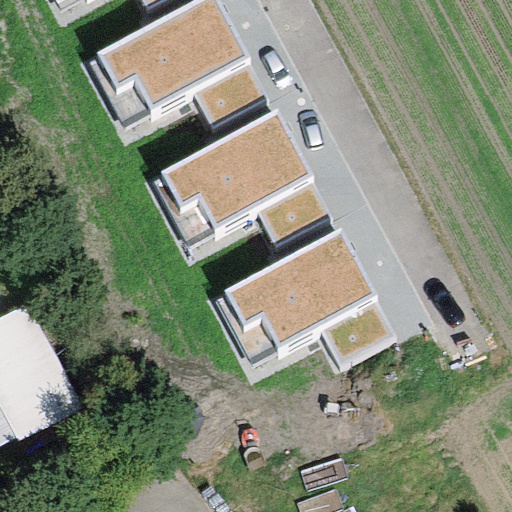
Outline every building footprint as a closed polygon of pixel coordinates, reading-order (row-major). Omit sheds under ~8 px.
[(119,0),(98,0),(103,9),(119,0)] [(249,76),(210,0),(197,0),(125,40),(167,122),(249,76)] [(330,213),(277,121),(195,170),(243,260),(330,213)] [(391,316),(340,231),(261,279),(311,361),(391,316)] [(28,304),(0,318),(0,449),(82,408),(28,304)]
